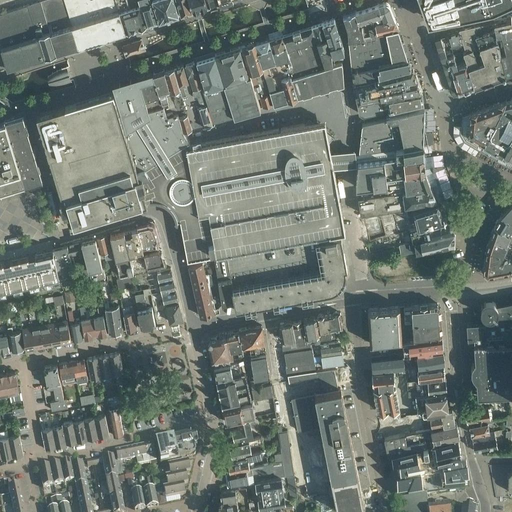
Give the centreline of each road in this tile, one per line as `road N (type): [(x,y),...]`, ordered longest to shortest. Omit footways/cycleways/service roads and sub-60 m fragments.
road 1 (unclassified): [(364,296),(337,103),(193,135)]
road 2 (unclassified): [(63,231),(159,210),(193,325)]
road 3 (residential): [(383,511),(354,375),(349,302)]
road 4 (residential): [(473,465),(460,415),(453,290)]
road 5 (residential): [(41,456),(213,420)]
road 6 (residential): [(21,359),(193,325)]
